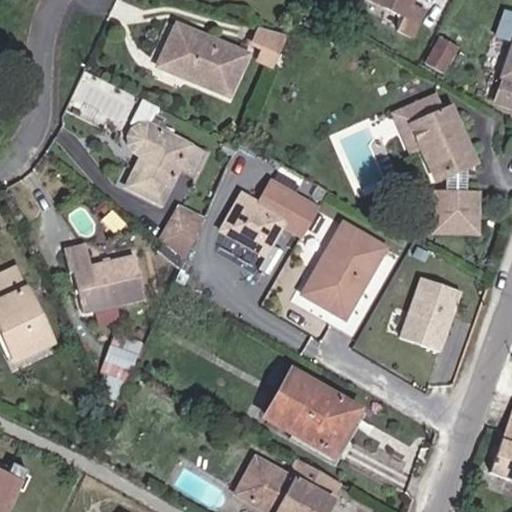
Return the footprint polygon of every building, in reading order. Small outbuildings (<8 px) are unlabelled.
[(370,0),(367,7),(405,26),(398,39),(413,46),(426,20),(411,13),(417,0),(370,0)] [(485,108),(511,117),(511,23),(505,47),(511,49),(511,61),(500,98),(489,94),(485,108)] [(234,107),(253,68),(183,35),(167,67),(197,81),(193,88),(234,107)] [(445,71),(459,45),(441,35),(427,62),(445,71)] [(263,71),(275,77),(287,51),(264,40),(258,54),(269,60),(263,71)] [(193,88),(197,81),(167,67),(164,74),(193,88)] [(148,166),(134,194),(166,210),(183,177),(197,184),(209,158),(157,134),(153,132),(161,116),(147,109),(134,134),(142,137),(139,141),(137,146),(137,152),(137,155),(142,162),(148,166)] [(436,245),(480,245),(480,205),(466,205),(466,173),(472,170),(446,118),(439,121),(433,109),(408,122),(440,187),(444,184),(444,205),(436,205),(436,245)] [(430,192),(440,187),(408,122),(398,127),(430,192)] [(299,247),(315,220),(268,193),(252,220),(299,247)] [(105,222),(110,216),(103,211),(98,216),(105,222)] [(204,229),(207,223),(183,212),(181,218),(204,229)] [(188,263),(204,229),(181,218),(167,247),(168,247),(188,263)] [(300,305),(344,332),(386,261),(341,235),(300,305)] [(188,263),(168,247),(163,254),(185,271),(188,263)] [(84,316),(149,303),(140,262),(98,272),(95,260),(72,265),(84,316)] [(0,329),(18,368),(55,351),(17,273),(0,281),(0,329)] [(421,275),(398,335),(443,352),(466,292),(421,275)] [(129,385),(146,349),(123,338),(106,374),(129,385)] [(129,385),(106,374),(102,383),(110,397),(121,402),(129,385)] [(350,448),(364,422),(291,380),(266,425),(331,463),(341,443),(350,448)] [(511,423),(493,480),(511,486),(511,423)] [(331,463),(339,468),(350,448),(341,443),(331,463)] [(328,511),(340,491),(297,467),(288,484),(256,467),(236,502),(252,511),(328,511)] [(0,480),(11,486),(5,498),(16,503),(27,480),(15,475),(14,479),(0,472),(0,480)] [(0,511),(12,511),(16,503),(5,498),(11,486),(0,480),(0,511)]
